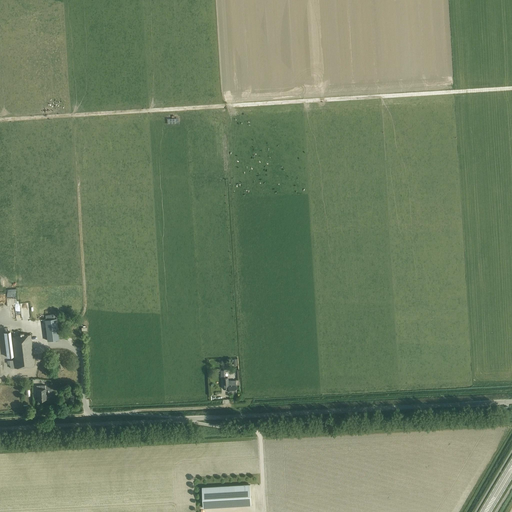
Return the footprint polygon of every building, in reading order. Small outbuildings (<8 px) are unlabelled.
[(21,294),(7,294),(8,306),(21,305),(21,294)] [(45,320),(47,336),(48,341),(59,339),(58,334),(56,318),(45,320)] [(9,328),(3,329),(7,355),(13,354),(9,328)] [(15,368),(34,365),(31,334),(11,336),(15,368)] [(228,378),(223,378),(223,384),(223,389),(228,389),(228,392),(236,391),(236,380),(228,381),(228,378)] [(46,399),(46,394),(45,389),(45,385),(39,385),(40,389),(37,389),(37,400),(46,399)] [(250,484),(202,487),(203,508),(252,505),(250,484)]
